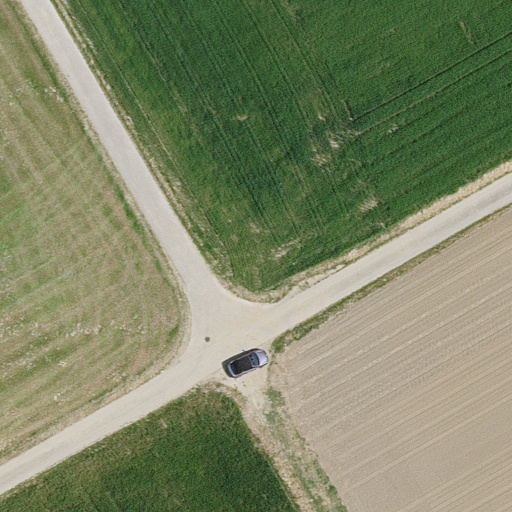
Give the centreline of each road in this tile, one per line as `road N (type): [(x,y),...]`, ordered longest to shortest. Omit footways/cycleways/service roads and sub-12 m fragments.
road 1 (track): [(511,187),(0,481)]
road 2 (unclassified): [(229,349),(31,0)]
